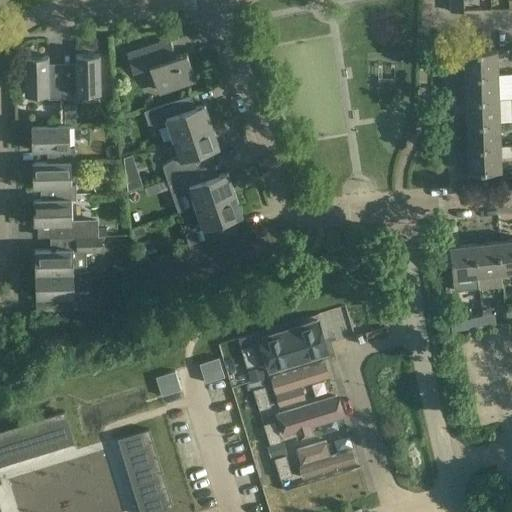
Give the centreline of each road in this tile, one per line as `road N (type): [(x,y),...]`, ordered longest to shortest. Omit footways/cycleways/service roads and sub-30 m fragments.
road 1 (residential): [(404,206),(321,215),(298,205),(269,175),(219,4)]
road 2 (residential): [(454,495),(414,505),(389,494),(349,376),(360,351),(420,336)]
road 3 (residential): [(0,40),(46,14),(219,4)]
road 4 (residential): [(454,495),(420,336)]
road 5 (residential): [(420,336),(404,206)]
